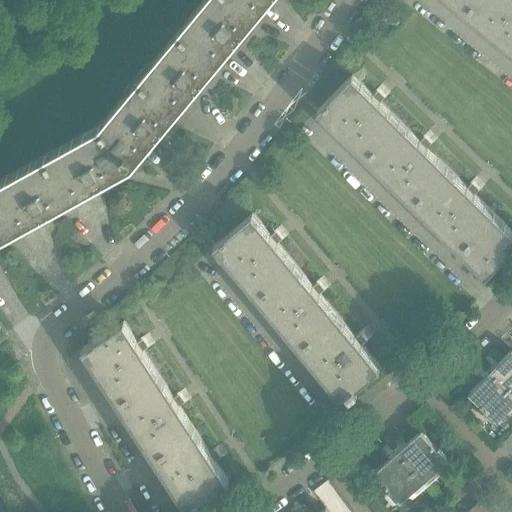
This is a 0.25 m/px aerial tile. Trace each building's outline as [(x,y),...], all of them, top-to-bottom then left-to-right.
[(244,32),(258,15),(239,0),(203,0),(178,30),(218,63),(238,39),(242,43),(248,36),(244,32)] [(239,0),(258,15),(270,0),(239,0)] [(477,0),(457,0),(469,10),(477,0)] [(511,0),(477,0),(469,10),(511,44),(511,0)] [(204,80),(218,63),(178,30),(139,77),(179,110),(198,87),(203,91),(206,87),(209,83),(204,80)] [(401,122),(380,102),(383,99),(376,92),(373,95),(352,75),(318,110),(319,111),(323,107),(370,154),(401,122)] [(165,127),(179,110),(139,77),(100,125),(133,165),(155,138),(159,134),(164,138),(170,131),(165,127)] [(447,168),(428,149),(427,148),(430,145),(423,138),(420,141),(401,122),(370,154),(417,199),(447,168)] [(133,165),(100,125),(45,155),(71,200),(97,185),(100,190),(108,186),(105,180),(133,165)] [(71,200),(45,155),(0,179),(0,201),(16,230),(43,215),(46,220),(54,216),(51,210),(71,200)] [(495,215),(474,194),(477,191),(471,184),(468,187),(447,168),(417,199),(465,246),(495,215)] [(0,238),(16,230),(0,201),(0,245),(0,246),(0,244),(0,238)] [(281,240),(277,236),(274,233),(271,235),(252,213),(214,244),(215,246),(219,242),(261,293),(295,265),(277,243),(281,240)] [(486,275),(511,248),(511,231),(495,215),(465,246),(489,270),(485,274),(486,275)] [(319,294),(323,291),(317,283),(313,286),(295,265),(261,293),(303,343),(337,315),(319,294)] [(361,344),(365,342),(359,334),(355,337),(337,315),(303,343),(345,394),(341,397),(342,399),(348,393),(351,396),(358,390),(356,387),(380,367),(361,344)] [(146,348),(144,344),(141,340),(138,342),(124,321),(82,348),(83,349),(88,346),(121,398),(158,374),(143,350),(146,348)] [(511,348),(490,370),(511,391),(511,348)] [(511,391),(490,370),(468,392),(497,421),(511,405),(511,391)] [(183,403),(180,399),(177,395),(174,397),(158,374),(121,398),(157,453),(194,429),(179,405),(183,403)] [(214,450),(210,453),(194,429),(157,453),(191,505),(187,508),(188,509),(229,482),(215,461),(219,458),(214,450)] [(447,460),(421,430),(398,451),(424,481),(447,460)] [(510,452),(511,450),(511,433),(502,444),(510,452)] [(424,481),(398,451),(374,471),(400,501),(424,481)] [(471,476),(453,491),(461,501),(479,485),(471,476)] [(502,511),(479,485),(461,501),(468,510),(465,511),(502,511)]
